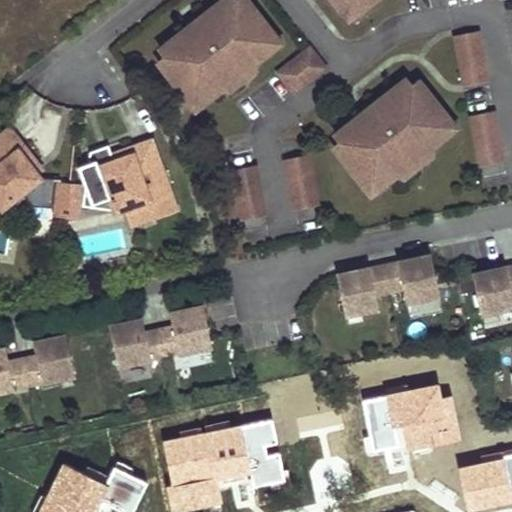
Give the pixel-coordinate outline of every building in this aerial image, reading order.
[(274,34),(247,0),(246,0),(239,5),(235,0),(219,0),(202,13),(224,43),(208,55),(186,26),(158,48),(169,61),(160,67),(187,102),(205,89),(211,97),(222,89),(254,64),(263,56),(256,48),(274,34)] [(332,0),(339,9),(343,5),(353,18),(374,0),(332,0)] [(224,43),(202,13),(186,26),(208,55),(224,43)] [(488,80),(478,30),(454,35),(464,85),(488,80)] [(281,43),(274,34),(256,48),(263,56),(281,43)] [(293,93),(325,68),(310,47),(278,72),(293,93)] [(255,74),(254,64),(222,89),(230,93),(255,74)] [(450,120),(423,85),(415,91),(405,77),(377,100),(400,128),(384,140),(361,112),(334,133),(344,146),(336,152),(363,187),(380,174),(387,183),(397,175),(429,149),(439,142),(432,133),(450,120)] [(205,89),(187,102),(195,111),(211,97),(205,89)] [(400,128),(377,100),(361,112),(384,140),(400,128)] [(503,161),(493,110),(469,115),(479,165),(503,161)] [(450,120),(432,133),(439,142),(457,128),(450,120)] [(31,166),(37,162),(10,128),(0,135),(0,204),(3,209),(41,178),(38,174),(31,166)] [(155,217),(177,209),(152,140),(111,155),(114,161),(104,164),(99,166),(115,212),(127,208),(148,200),(155,217)] [(431,159),(429,149),(397,175),(406,179),(431,159)] [(282,157),(291,210),(319,205),(310,152),(282,157)] [(111,155),(102,158),(104,164),(114,161),(111,155)] [(43,170),(37,162),(31,166),(38,174),(43,170)] [(266,215),(258,166),(226,172),(234,220),(266,215)] [(387,183),(380,174),(363,187),(370,196),(387,183)] [(53,209),(80,211),(82,182),(55,180),(53,209)] [(155,217),(148,200),(127,208),(133,224),(155,217)] [(355,271),(337,275),(346,315),(362,312),(378,308),(375,295),(404,289),(407,302),(423,298),(439,295),(430,255),(412,259),(413,263),(400,265),(399,261),(369,268),(369,272),(356,274),(355,271)] [(511,265),(504,267),(505,271),(492,274),(491,270),(473,274),(481,314),(497,310),(511,306),(511,297),(511,294),(511,293),(511,265)] [(441,304),(439,295),(423,298),(425,308),(441,304)] [(203,306),(185,310),(186,313),(171,316),(173,326),(145,332),(143,322),(128,325),(128,322),(109,326),(118,366),(134,362),(196,349),(211,345),(203,306)] [(500,320),(497,310),(481,314),(483,324),(500,320)] [(364,321),(362,312),(346,315),(348,325),(364,321)] [(355,350),(385,346),(381,322),(351,326),(355,350)] [(34,345),(36,355),(8,361),(6,351),(0,352),(0,390),(58,379),(74,375),(65,335),(48,339),(49,342),(34,345)] [(214,356),(211,345),(196,349),(197,359),(214,356)] [(136,372),(134,362),(118,366),(120,375),(136,372)] [(77,385),(74,375),(58,379),(60,389),(77,385)] [(289,405),(235,417),(247,472),(279,465),(275,448),(312,440),(305,407),(290,410),(289,405)]
